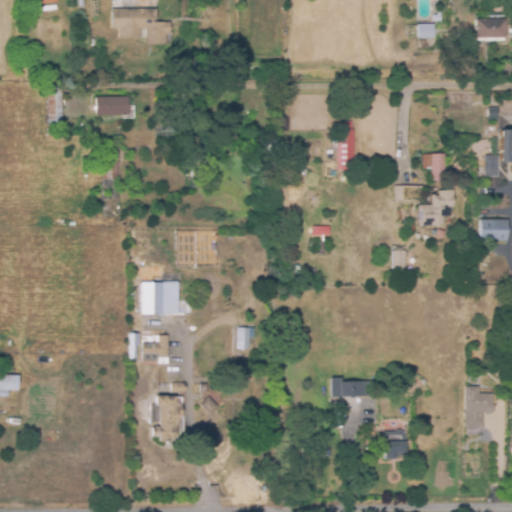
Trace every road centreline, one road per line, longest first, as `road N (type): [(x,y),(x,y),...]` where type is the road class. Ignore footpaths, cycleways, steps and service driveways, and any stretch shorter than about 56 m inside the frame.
road 1 (residential): [(176,78),(511,78)]
road 2 (residential): [(511,509),(205,511)]
